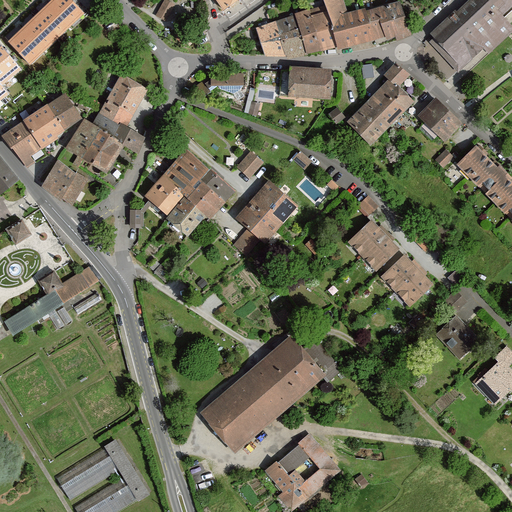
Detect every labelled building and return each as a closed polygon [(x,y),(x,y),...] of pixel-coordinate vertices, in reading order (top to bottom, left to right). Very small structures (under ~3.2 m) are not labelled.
[(80,0),(56,0),(13,39),(36,64),(92,13),(80,0)] [(175,5),(165,0),(164,0),(155,16),(166,22),(175,5)] [(238,0),(217,0),(224,10),(238,0)] [(338,50),(376,41),(366,12),(346,17),(340,0),(323,0),(326,8),(337,46),(338,50)] [(434,43),(460,70),(484,48),(487,52),(489,53),(509,34),(511,31),(511,27),(510,25),(508,24),(503,18),(511,9),(511,0),(476,0),(458,17),(456,15),(435,35),(438,39),(434,43)] [(366,12),(376,41),(386,37),(387,40),(397,37),(397,39),(411,35),(400,3),(366,12)] [(337,46),(326,8),(310,14),(320,51),(337,46)] [(320,51),(310,14),(295,19),(306,54),(320,51)] [(287,57),(306,54),(295,19),(276,25),(287,57)] [(266,56),(287,57),(276,25),(258,31),(266,56)] [(29,75),(17,62),(10,67),(22,81),(29,75)] [(373,144),(414,103),(399,88),(411,76),(396,64),(386,76),(391,80),(350,121),(373,144)] [(366,66),(369,76),(376,74),(373,64),(366,66)] [(331,74),(282,71),(280,96),(330,98),(331,74)] [(245,87),(244,75),(215,76),(212,78),(212,80),(212,87),(214,87),(219,87),(245,87)] [(122,125),(125,127),(146,89),(124,76),(105,107),(101,114),(122,125)] [(197,87),(204,98),(211,93),(209,90),(205,85),(212,80),(212,78),(215,76),(212,76),(197,87)] [(276,99),(278,86),(264,83),(261,96),(276,99)] [(245,87),(219,87),(222,90),(235,95),(242,91),(245,87)] [(50,106),(66,130),(82,118),(66,95),(50,106)] [(101,114),(105,107),(90,98),(86,105),(101,114)] [(462,125),(439,102),(423,118),(447,141),(462,125)] [(66,130),(50,106),(26,123),(42,147),(43,148),(59,138),(57,136),(66,130)] [(346,118),(339,110),(331,115),(338,124),(346,118)] [(85,160),(81,166),(94,175),(99,166),(107,172),(124,145),(114,139),(122,125),(101,114),(94,126),(86,121),(68,149),(79,156),(85,160)] [(30,156),(42,147),(26,123),(5,137),(14,148),(15,147),(28,166),(34,163),(30,156)] [(114,139),(124,145),(138,153),(145,138),(125,127),(122,125),(114,139)] [(511,182),(504,174),(506,172),(499,165),(497,167),(478,148),(460,165),(506,212),(510,209),(511,210),(511,182)] [(162,175),(183,194),(197,179),(206,169),(185,150),(162,175)] [(453,157),(446,150),(437,159),(443,166),(453,157)] [(300,151),(293,158),(304,169),(311,161),(300,151)] [(251,152),(238,166),(249,177),(262,162),(251,152)] [(0,193),(18,179),(0,156),(0,193)] [(80,167),(81,166),(85,160),(79,156),(75,164),(80,167)] [(63,198),(63,197),(76,176),(59,163),(45,185),(63,198)] [(197,179),(220,200),(223,201),(234,191),(208,168),(206,169),(197,179)] [(76,176),(63,197),(73,206),(87,180),(76,174),(76,176)] [(168,215),(184,196),(183,194),(162,175),(144,194),(149,198),(155,204),(168,215)] [(197,179),(183,194),(184,196),(205,214),(206,215),(220,200),(197,179)] [(334,190),(338,186),(331,180),(327,184),(334,190)] [(249,228),(260,238),(263,240),(295,205),(269,182),(237,217),(249,228)] [(369,195),(357,206),(367,217),(379,206),(369,195)] [(184,196),(168,215),(166,217),(187,235),(205,214),(184,196)] [(155,204),(149,198),(140,210),(139,226),(143,226),(144,212),(150,205),(152,207),(155,204)] [(140,210),(131,210),(130,226),(139,226),(140,210)] [(439,218),(428,229),(442,244),(453,233),(439,218)] [(411,219),(402,228),(426,251),(435,242),(411,219)] [(22,220),(7,229),(16,244),(31,235),(22,220)] [(398,248),(372,220),(350,241),(377,269),(398,248)] [(245,255),(260,238),(249,228),(234,245),(245,255)] [(326,255),(313,243),(307,248),(320,260),(326,255)] [(432,284),(405,256),(383,276),(410,304),(432,284)] [(171,274),(160,264),(154,271),(164,281),(171,274)] [(54,272),(40,281),(48,295),(56,290),(64,303),(99,280),(89,268),(81,273),(62,284),(54,272)] [(56,290),(48,295),(6,321),(14,334),(42,316),(54,309),(64,303),(56,290)] [(466,302),(456,290),(446,300),(456,311),(466,302)] [(74,308),(78,315),(102,299),(98,293),(74,308)] [(64,307),(58,311),(66,324),(72,320),(64,307)] [(54,309),(42,316),(44,320),(50,316),(58,329),(64,325),(54,309)] [(459,356),(478,339),(456,317),(438,334),(459,356)] [(316,338),(301,351),(320,375),(327,383),(342,370),(316,338)] [(301,351),(290,339),(205,412),(235,448),(320,375),(301,351)] [(500,361),(477,384),(495,403),(511,386),(511,371),(507,366),(511,361),(511,351),(508,347),(497,357),(500,361)] [(286,491),(281,495),(292,509),(339,469),(311,435),(268,470),(286,491)] [(115,439),(105,445),(106,448),(119,469),(124,477),(137,498),(138,499),(148,493),(115,439)] [(106,448),(57,478),(70,500),(119,469),(106,448)] [(124,477),(75,507),(77,511),(114,511),(137,498),(124,477)]
